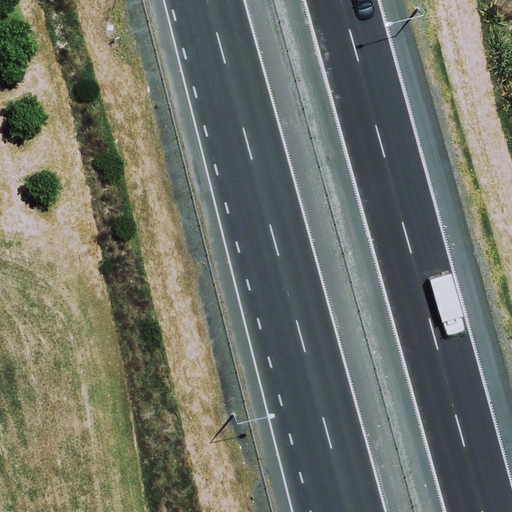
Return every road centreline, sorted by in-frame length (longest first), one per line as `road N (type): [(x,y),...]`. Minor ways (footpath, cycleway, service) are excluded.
road 1 (motorway): [(349,0),(494,511)]
road 2 (motorway): [(354,511),(219,0)]
